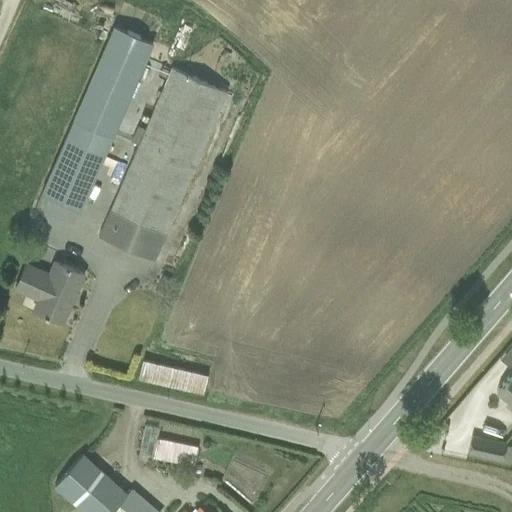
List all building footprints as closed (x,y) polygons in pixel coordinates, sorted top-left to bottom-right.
[(113,14),(33,202),(74,220),(154,31),(113,14)] [(176,63),(102,228),(153,251),(227,86),(176,63)] [(28,309),(61,321),(82,268),(49,256),(45,266),(20,257),(9,286),(33,295),(28,309)] [(126,375),(191,391),(196,369),(132,353),(126,375)] [(511,364),(494,385),(511,400),(511,364)] [(141,411),(137,441),(152,443),(155,427),(206,435),(208,420),(141,411)] [(493,454),(496,440),(457,432),(454,445),(493,454)] [(83,443),(56,477),(86,501),(77,511),(101,511),(118,492),(142,511),(147,511),(156,502),(83,443)] [(162,511),(123,511),(122,511),(120,511),(183,511),(171,502),(162,511)]
